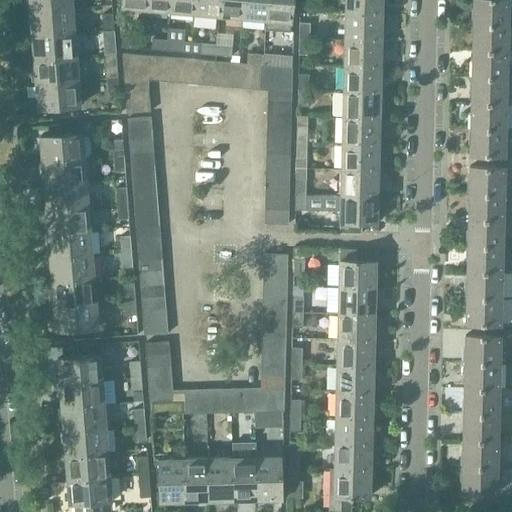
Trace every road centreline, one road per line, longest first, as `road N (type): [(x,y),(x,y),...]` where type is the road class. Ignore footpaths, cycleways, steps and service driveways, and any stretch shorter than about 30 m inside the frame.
road 1 (residential): [(420,511),(428,0)]
road 2 (residential): [(7,511),(0,376)]
